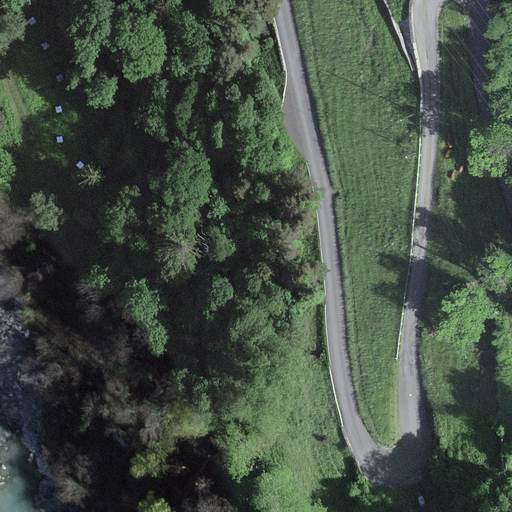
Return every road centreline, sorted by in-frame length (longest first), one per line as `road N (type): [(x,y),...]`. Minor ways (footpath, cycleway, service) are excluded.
road 1 (tertiary): [(428,0),(433,116),(411,311),(414,441),(410,460),(393,467),(370,458),(348,400),(323,192),(282,0)]
road 2 (tertiary): [(511,201),(487,117),(479,0)]
